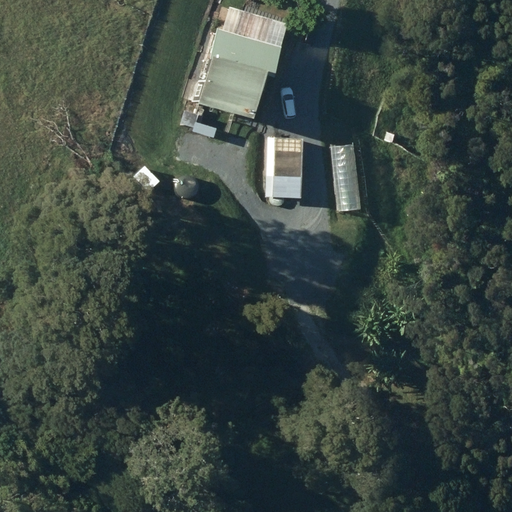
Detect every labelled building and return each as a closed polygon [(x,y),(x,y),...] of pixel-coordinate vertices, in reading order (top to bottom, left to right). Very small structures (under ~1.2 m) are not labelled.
[(200,102),(256,118),(269,74),(275,76),(284,47),(218,28),(211,55),(214,56),(200,102)] [(276,138),(276,177),(302,177),(302,138),(276,138)] [(350,146),(330,148),(335,212),(355,211),(350,146)] [(162,189),(170,189),(170,180),(162,180),(162,189)] [(346,260),(325,252),(304,302),(325,311),(346,260)]
